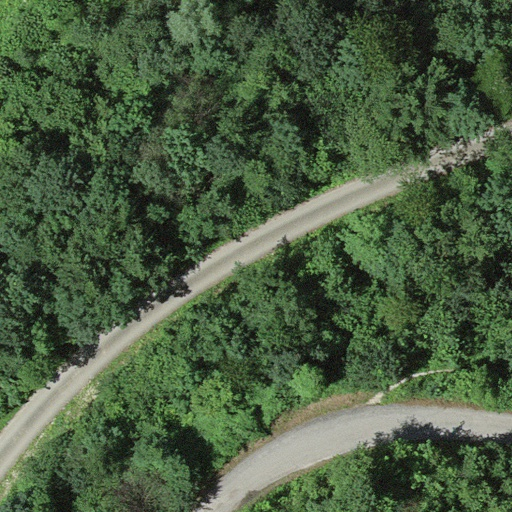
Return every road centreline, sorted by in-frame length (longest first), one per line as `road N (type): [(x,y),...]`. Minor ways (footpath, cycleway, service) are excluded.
road 1 (track): [(0,457),(111,335),(173,290),(272,231),(511,131)]
road 2 (track): [(214,511),(279,456),(354,414),(511,432)]
